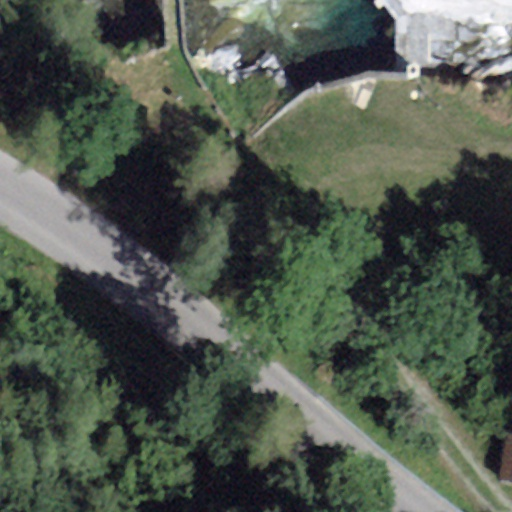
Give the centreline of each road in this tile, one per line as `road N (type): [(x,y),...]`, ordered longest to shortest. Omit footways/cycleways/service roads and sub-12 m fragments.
road 1 (tertiary): [(0,189),(196,329),(398,511)]
road 2 (track): [(511,501),(386,361),(311,216),(205,147)]
